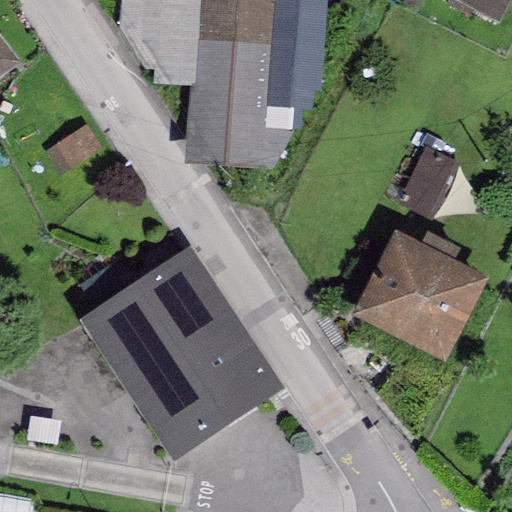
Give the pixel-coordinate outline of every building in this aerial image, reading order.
[(321,0),(112,0),(110,34),(200,171),(273,167),(318,69),(321,0)] [(511,34),(511,0),(403,0),(396,15),(497,65),(511,34)] [(0,87),(20,71),(0,45),(0,87)] [(409,199),(442,213),(465,160),(432,146),(409,199)] [(481,285),(393,242),(348,334),(436,377),(481,285)] [(187,255),(82,323),(176,468),(282,400),(187,255)]
